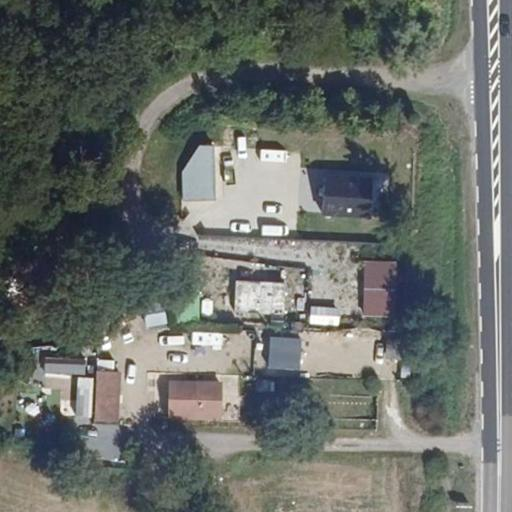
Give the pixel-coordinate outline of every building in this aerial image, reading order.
[(215,199),(214,144),(200,144),(182,167),(182,199),(215,199)] [(324,175),(321,213),(370,216),(373,178),(324,175)] [(363,314),(400,314),(399,258),(363,258),(363,314)] [(307,278),(236,276),(236,311),(273,312),(273,321),(294,321),(295,298),(306,299),(307,278)] [(144,300),(148,327),(169,323),(165,297),(144,300)] [(179,299),(178,320),(199,321),(201,301),(179,299)] [(311,304),(310,322),(340,323),(340,305),(311,304)] [(209,317),(231,318),(232,306),(209,305),(209,317)] [(237,329),(238,344),(261,344),(261,328),(237,329)] [(223,345),(224,332),(194,329),(192,342),(223,345)] [(302,334),(268,335),(269,366),(303,365),(302,334)] [(388,334),(385,354),(408,358),(411,337),(388,334)] [(200,350),(199,364),(223,366),(224,351),(200,350)] [(46,354),(45,376),(87,378),(88,356),(46,354)] [(346,376),(346,363),(318,362),(318,375),(346,376)] [(95,402),(113,403),(114,374),(96,374),(95,402)] [(93,416),(95,375),(79,375),(79,387),(63,387),(62,415),(93,416)] [(169,418),(220,419),(220,384),(170,383),(169,418)]
